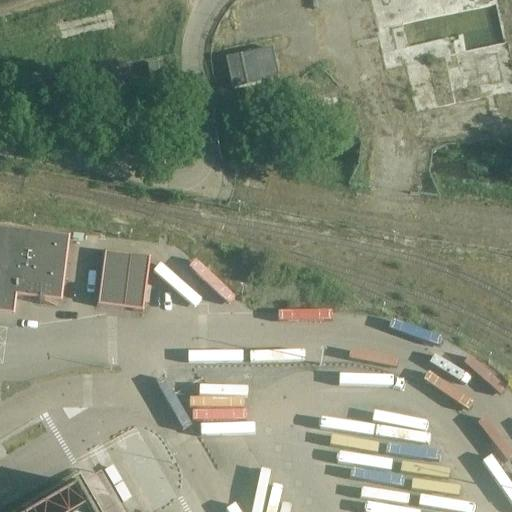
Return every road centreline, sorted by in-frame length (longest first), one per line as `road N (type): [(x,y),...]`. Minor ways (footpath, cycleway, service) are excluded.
road 1 (unknown): [(136,342),(340,335),(413,348),(468,384),(511,436)]
road 2 (unclassified): [(511,224),(182,180)]
road 3 (unclassified): [(0,155),(182,180)]
road 4 (unknown): [(213,511),(136,368)]
road 5 (unknown): [(0,441),(136,368)]
road 6 (unknown): [(0,353),(136,342)]
